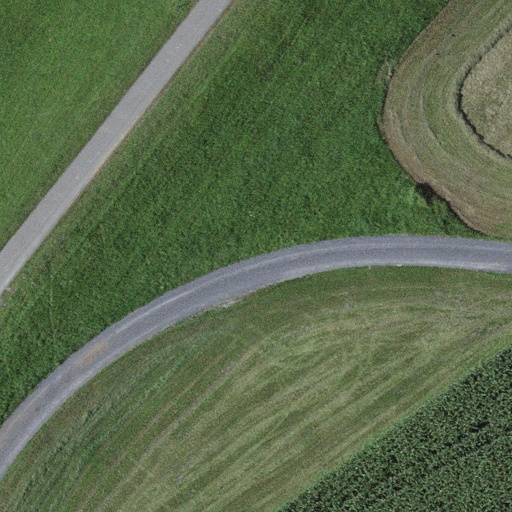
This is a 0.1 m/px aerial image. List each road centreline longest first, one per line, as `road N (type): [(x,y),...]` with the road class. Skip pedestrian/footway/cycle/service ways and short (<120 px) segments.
road 1 (track): [(511,264),(331,259),(249,277),(131,331),(49,397),(0,453)]
road 2 (track): [(0,293),(225,0)]
